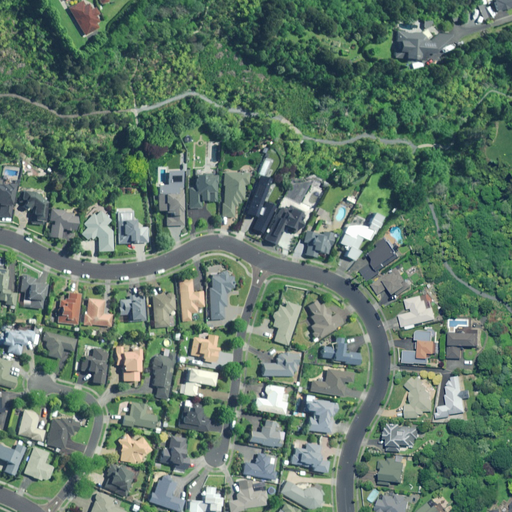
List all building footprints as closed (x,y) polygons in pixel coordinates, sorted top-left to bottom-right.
[(92,24),(95,22),(92,16),(95,15),(91,8),(88,9),(85,4),(82,5),(80,0),(65,8),(80,36),(95,28),(92,24)] [(511,0),(489,0),(493,12),(511,6),(511,0)] [(484,18),(479,4),(474,6),(479,20),(484,18)] [(418,20),(416,34),(401,32),(402,30),(395,29),(395,32),(393,31),(391,31),(390,38),(392,39),(391,52),(398,53),(398,59),(419,61),(420,54),(430,55),(447,40),(438,29),(427,38),(421,30),(427,24),(427,21),(418,20)] [(269,161),(264,159),(258,174),(264,176),(269,161)] [(179,189),(179,171),(164,171),(165,185),(156,186),(156,211),(164,211),(164,226),(182,226),(181,189),(179,189)] [(211,176),(211,173),(194,173),(193,188),(188,188),(187,209),(199,209),(199,203),(215,203),(216,176),(211,176)] [(240,203),(240,201),(243,201),(243,184),(247,184),(247,173),(222,173),(222,203),(221,203),(221,217),(233,217),(233,207),(234,207),(236,207),(236,203),(240,203)] [(243,213),(254,217),(250,230),(264,235),(274,205),(263,201),(269,182),(255,177),(243,213)] [(0,219),(9,219),(10,185),(0,184),(0,219)] [(30,191),(19,191),(19,200),(24,202),(20,206),(25,211),(29,206),(32,207),(30,221),(41,223),(44,201),(30,191)] [(353,200),(344,196),(340,204),(349,208),(353,200)] [(309,211),(313,204),(303,198),(299,205),(309,211)] [(294,209),(287,205),(285,210),(279,207),(263,241),(281,249),(290,231),(297,234),(302,223),(299,222),(303,214),(294,210),(294,209)] [(71,216),(71,212),(51,210),(48,238),(60,239),(61,230),(75,231),(76,217),(71,216)] [(96,252),(102,252),(102,254),(107,253),(107,252),(111,251),(111,232),(104,226),(109,220),(98,211),(94,216),(91,214),(82,225),(85,228),(79,235),(86,240),(88,238),(91,240),(94,236),(96,238),(96,252)] [(114,235),(116,234),(116,244),(126,244),(125,241),(131,241),(131,244),(146,243),(145,227),(135,228),(135,220),(131,220),(131,211),(123,211),(123,213),(114,214),(115,217),(113,217),(114,235)] [(314,223),(318,215),(311,212),(308,220),(314,223)] [(379,224),(377,223),(380,218),(370,214),(364,229),(345,222),(336,243),(346,247),(342,256),(354,261),(358,252),(355,251),(360,238),(367,240),(369,233),(373,235),(375,228),(376,229),(379,224)] [(330,247),(333,237),(331,237),(332,233),(322,230),(320,236),(305,231),(301,242),(306,244),(303,255),(313,258),(315,251),(327,255),(330,247)] [(397,254),(385,238),(376,245),(377,247),(368,254),(374,261),(370,263),(375,270),(397,254)] [(406,281),(409,280),(400,266),(371,285),(377,295),(387,288),(392,295),(403,288),(404,291),(410,287),(406,281)] [(6,270),(0,269),(0,300),(3,301),(3,305),(14,306),(14,293),(5,293),(6,270)] [(226,277),(226,275),(216,276),(216,277),(208,277),(209,286),(207,286),(208,320),(222,319),(221,307),(224,306),(224,294),(231,287),(230,276),(226,277)] [(33,278),(20,276),(18,292),(22,292),(21,307),(40,309),(41,296),(44,296),(46,285),(32,283),(33,278)] [(191,293),(190,282),(177,283),(180,322),(190,321),(189,313),(196,313),(196,308),(202,308),(201,292),(191,293)] [(78,294),(64,293),(64,300),(58,299),(56,323),(63,324),(69,324),(69,325),(76,325),(78,294)] [(168,327),(167,316),(173,310),(172,293),(150,295),(153,328),(168,327)] [(318,337),(319,338),(341,324),(334,313),(330,315),(318,296),(305,305),(311,315),(309,317),(313,324),(308,327),(312,332),(310,334),(313,340),(318,337)] [(421,302),(420,296),(404,300),(406,310),(409,309),(410,313),(398,316),(401,328),(405,327),(406,330),(414,328),(413,325),(435,319),(432,308),(426,309),(424,301),(421,302)] [(82,313),(81,326),(90,327),(90,325),(109,327),(110,315),(101,314),(102,300),(86,299),(85,314),(82,313)] [(143,320),(143,300),(117,300),(117,315),(127,315),(127,320),(143,320)] [(298,307),(284,302),(282,308),(277,306),(275,313),(272,312),(270,318),(272,319),(270,326),(276,328),(272,341),(286,346),(298,307)] [(0,345),(6,347),(5,352),(7,353),(6,356),(12,358),(13,354),(19,356),(22,340),(31,342),(33,333),(23,330),(23,332),(13,329),(12,332),(4,330),(2,338),(0,337),(0,345)] [(75,340),(43,332),(41,340),(45,341),(43,348),(47,349),(46,356),(59,359),(61,349),(72,352),(75,340)] [(431,333),(414,332),(414,340),(418,341),(418,344),(415,344),(415,351),(402,351),(401,363),(427,364),(428,354),(433,354),(434,342),(431,342),(431,333)] [(216,337),(199,334),(199,339),(191,338),(189,355),(195,356),(195,353),(199,354),(198,359),(204,360),(204,362),(214,363),(216,348),(214,348),(216,337)] [(477,347),(478,334),(448,334),(447,359),(460,359),(461,346),(477,347)] [(342,339),(334,337),(332,349),(321,347),(319,357),(331,359),(331,362),(357,367),(359,353),(340,350),(342,339)] [(139,345),(125,345),(125,347),(121,347),(114,347),(114,365),(121,365),(121,381),(137,381),(137,372),(139,372),(139,345)] [(106,349),(92,347),(90,357),(82,356),(82,360),(80,360),(79,371),(91,373),(90,383),(102,384),(105,366),(103,365),(106,349)] [(294,371),(295,354),(273,353),(274,364),(260,364),(260,376),(291,377),(292,371),(294,371)] [(173,356),(167,355),(166,358),(156,356),(152,360),(150,367),(152,367),(151,374),(153,375),(151,387),(155,387),(153,398),(166,400),(173,356)] [(10,362),(0,359),(0,385),(11,389),(15,378),(6,375),(10,362)] [(216,374),(186,369),(182,395),(194,397),(196,384),(213,387),(216,374)] [(352,373),(325,369),(323,383),(310,381),(308,392),(341,397),(344,382),(350,383),(352,373)] [(423,382),(418,377),(414,380),(411,378),(403,385),(410,392),(409,393),(408,405),(404,405),(404,418),(417,419),(417,415),(422,415),(422,412),(431,412),(431,402),(428,398),(429,395),(421,385),(423,382)] [(464,413),(462,403),(467,403),(466,398),(469,398),(468,390),(461,391),(459,377),(450,378),(450,382),(448,382),(445,388),(446,395),(445,395),(446,406),(437,407),(438,413),(434,414),(434,420),(449,418),(449,415),(464,413)] [(284,387),(269,384),(265,386),(265,390),(268,394),(267,399),(257,397),(254,409),(284,414),(288,394),(283,393),(284,387)] [(327,403),(327,401),(312,399),(312,397),(304,395),(301,411),(310,412),(309,415),(311,415),(310,418),(307,418),(305,430),(328,434),(330,420),(327,419),(327,417),(333,418),(335,404),(327,403)] [(190,401),(181,401),(179,430),(206,433),(207,421),(199,420),(200,404),(190,403),(190,401)] [(145,404),(129,402),(127,416),(122,415),(120,425),(130,427),(131,426),(152,429),(154,416),(143,414),(145,404)] [(34,414),(22,411),(15,435),(29,438),(29,439),(40,442),(43,431),(33,429),(36,419),(34,414)] [(76,422),(58,417),(57,420),(52,419),(44,448),(61,453),(66,435),(72,437),(76,422)] [(274,422),(264,420),(263,427),(260,427),(259,433),(248,431),(246,442),(279,449),(280,441),(277,440),(278,433),(272,432),(274,422)] [(385,428),(384,432),(383,432),(383,439),(386,439),(386,447),(404,447),(409,448),(409,449),(413,449),(413,446),(414,446),(414,439),(419,439),(419,428),(399,427),(399,425),(387,424),(387,428),(385,428)] [(118,461),(134,463),(134,462),(139,463),(140,457),(150,451),(140,437),(134,442),(130,440),(125,435),(116,441),(118,444),(118,452),(119,452),(118,461)] [(186,438),(168,435),(167,442),(165,450),(160,449),(158,463),(173,465),(171,472),(184,475),(187,458),(183,457),(186,438)] [(293,453),(292,463),(314,467),(314,470),(327,472),(329,460),(319,459),(321,444),(307,442),(306,448),(296,447),(295,454),(293,453)] [(24,448),(15,445),(12,452),(0,447),(0,460),(5,462),(2,471),(12,476),(24,448)] [(47,453),(32,447),(22,474),(45,483),(52,467),(43,464),(47,453)] [(261,456),(261,455),(256,454),(254,465),(243,463),(241,475),(273,481),(274,473),(271,472),(272,465),(273,459),(261,456)] [(403,456),(396,455),(395,459),(387,458),(387,461),(378,460),(377,469),(379,469),(378,481),(401,483),(403,456)] [(131,473),(108,465),(104,477),(106,478),(101,491),(124,499),(127,489),(125,488),(131,473)] [(174,483),(158,477),(152,494),(148,493),(145,501),(176,511),(178,511),(182,501),(170,497),(174,483)] [(250,479),(236,481),(237,493),(235,493),(235,501),(227,501),(227,511),(241,511),(241,509),(265,506),(263,491),(263,487),(263,484),(250,485),(250,479)] [(308,487),(303,490),(287,480),(280,492),(308,508),(314,508),(319,505),(322,500),(322,494),(319,490),(314,487),(308,487)] [(213,488),(204,488),(204,493),(200,493),(200,503),(206,503),(205,511),(218,511),(218,498),(213,498),(213,488)] [(115,500),(95,492),(92,500),(94,501),(89,511),(124,511),(125,510),(113,505),(115,500)] [(406,497),(393,494),(393,497),(383,496),(382,501),(377,500),(375,511),(405,511),(407,503),(405,502),(406,497)] [(511,511),(511,501),(505,511),(501,511),(498,510),(488,511),(511,511)] [(200,511),(201,504),(188,503),(187,511),(200,511)] [(431,508),(427,503),(417,511),(439,511),(434,505),(431,508)]
